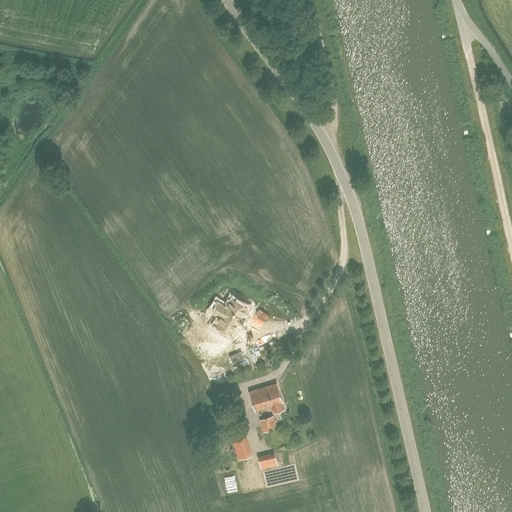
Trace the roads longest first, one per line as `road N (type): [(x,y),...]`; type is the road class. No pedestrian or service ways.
road 1 (unclassified): [(425,511),(345,182),(293,90),(226,0)]
road 2 (track): [(292,355),(345,265),(345,135),(315,0)]
road 3 (track): [(458,6),(511,246)]
